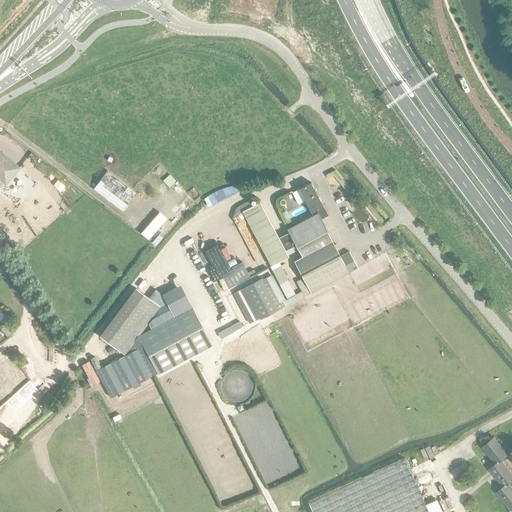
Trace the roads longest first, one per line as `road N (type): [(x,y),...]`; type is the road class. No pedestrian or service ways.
road 1 (trunk): [(344,3),(511,249)]
road 2 (unknown): [(315,171),(182,228),(176,247),(213,323)]
road 3 (unclassified): [(360,162),(276,46),(249,30),(182,23)]
road 4 (unclassified): [(511,342),(360,162)]
road 5 (unclassified): [(511,305),(388,142)]
road 6 (primary): [(467,154),(371,0)]
road 7 (track): [(198,362),(271,511)]
road 8 (unknown): [(511,406),(444,455),(463,511)]
